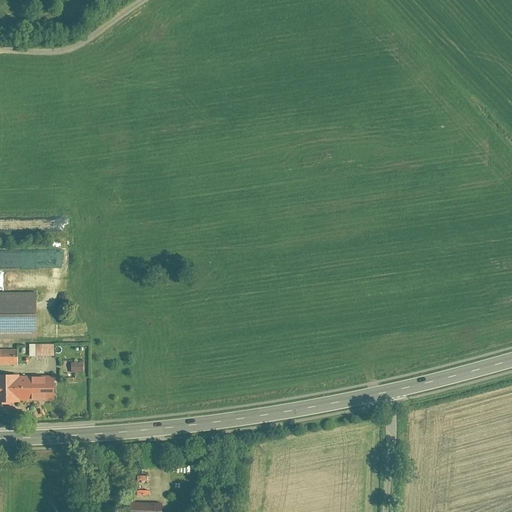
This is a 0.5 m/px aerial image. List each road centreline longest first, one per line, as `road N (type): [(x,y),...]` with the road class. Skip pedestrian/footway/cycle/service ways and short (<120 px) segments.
road 1 (primary): [(0,438),(200,424),(385,391)]
road 2 (track): [(144,0),(70,51),(0,52)]
road 3 (primary): [(385,391),(511,359)]
road 4 (residential): [(385,391),(392,434),(384,511)]
